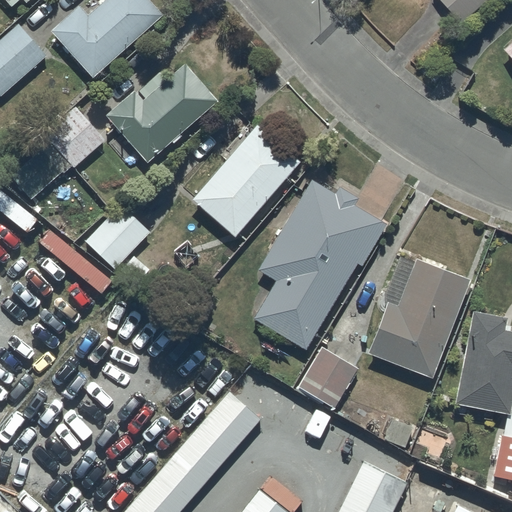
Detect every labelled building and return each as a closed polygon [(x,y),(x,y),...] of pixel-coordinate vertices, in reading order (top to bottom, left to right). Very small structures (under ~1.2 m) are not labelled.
[(34,0),(0,0),(12,12),(22,3),(26,8),(34,0)] [(160,20),(143,0),(110,0),(88,21),(78,10),(49,37),(92,83),(160,20)] [(491,0),(436,0),(461,28),(491,0)] [(0,99),(46,59),(17,27),(0,42),(0,99)] [(511,46),(503,55),(511,64),(511,46)] [(218,105),(182,68),(143,104),(135,95),(105,121),(150,171),(218,105)] [(106,144),(73,108),(42,137),(45,141),(5,176),(31,205),(71,168),(75,172),(106,144)] [(302,167),(256,129),(191,205),(234,244),(302,167)] [(362,270),(386,227),(355,209),(359,201),(341,191),(337,198),(311,183),(257,275),(275,285),(253,324),(309,355),(358,268),(362,270)] [(151,235),(122,207),(85,246),(114,273),(151,235)] [(434,385),(470,284),(415,263),(398,309),(388,306),(367,360),(434,385)] [(455,409),(508,419),(504,437),(511,437),(511,336),(506,335),(508,323),(472,316),(455,409)] [(358,373),(321,351),(297,390),(334,413),(358,373)] [(161,511),(254,402),(220,373),(102,511),(161,511)] [(414,430),(390,418),(378,441),(403,453),(414,430)] [(511,441),(503,439),(494,480),(511,483),(511,441)] [(375,511),(394,474),(350,453),(322,511),(375,511)] [(268,511),(280,497),(247,472),(217,511),(268,511)]
